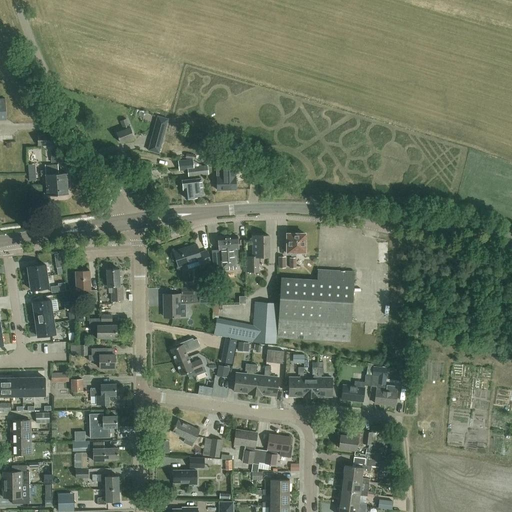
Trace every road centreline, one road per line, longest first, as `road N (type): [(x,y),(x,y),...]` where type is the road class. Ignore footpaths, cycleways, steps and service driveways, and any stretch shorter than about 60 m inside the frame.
road 1 (secondary): [(511,242),(321,209),(207,212)]
road 2 (unclassified): [(130,222),(51,86),(16,0)]
road 3 (residential): [(408,511),(404,440),(392,421),(286,415)]
road 4 (tertiary): [(141,395),(138,242),(130,222)]
road 5 (residential): [(286,415),(141,395)]
road 6 (secondary): [(5,240),(130,222)]
road 7 (residential): [(5,240),(23,359)]
